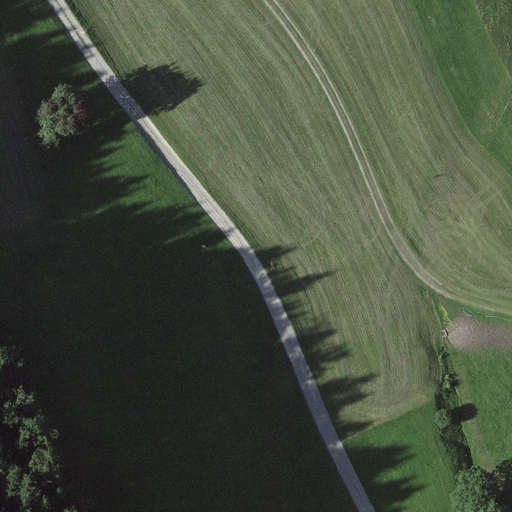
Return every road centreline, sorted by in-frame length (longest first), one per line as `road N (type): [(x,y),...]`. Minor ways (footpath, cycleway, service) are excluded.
road 1 (track): [(55,0),(248,254),(368,511)]
road 2 (track): [(266,0),(303,46),(412,264),(458,294),(511,311)]
